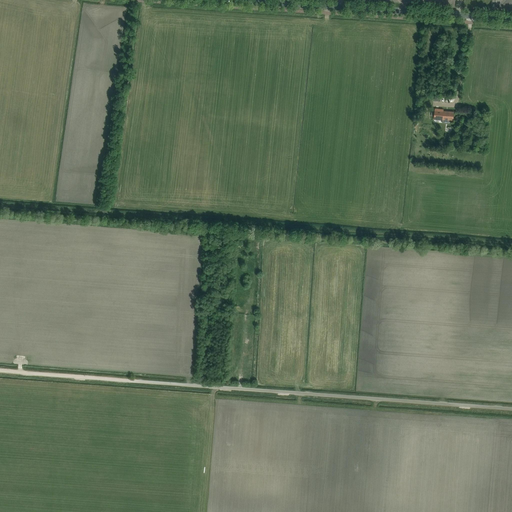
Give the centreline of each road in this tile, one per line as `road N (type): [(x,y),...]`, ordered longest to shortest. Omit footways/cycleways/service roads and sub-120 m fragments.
road 1 (track): [(0,205),(511,244)]
road 2 (unclassified): [(511,409),(22,372)]
road 3 (tertiary): [(511,19),(228,0)]
